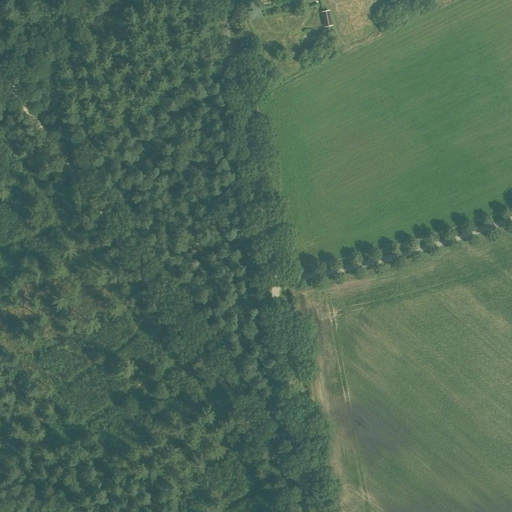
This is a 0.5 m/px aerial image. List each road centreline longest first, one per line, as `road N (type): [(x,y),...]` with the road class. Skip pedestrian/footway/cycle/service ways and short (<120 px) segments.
road 1 (track): [(320,507),(228,394),(0,74)]
road 2 (unclassified): [(321,511),(215,0)]
